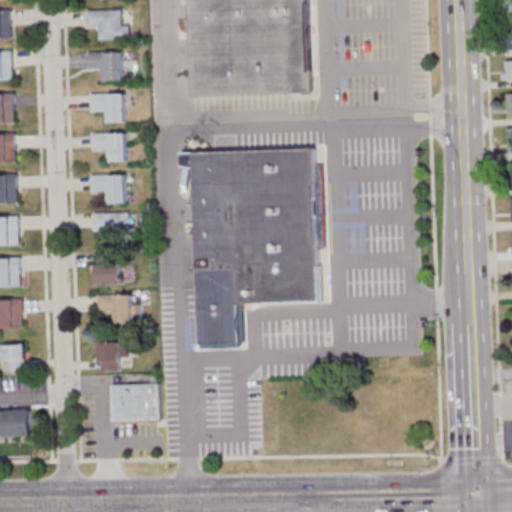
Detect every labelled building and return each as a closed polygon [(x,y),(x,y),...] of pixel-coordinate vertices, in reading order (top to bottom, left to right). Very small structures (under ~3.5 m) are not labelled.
[(190,0),(194,96),(314,92),(310,0),(190,0)] [(0,38),(12,39),(12,9),(0,9),(0,38)] [(131,39),(131,20),(122,20),(121,9),(88,10),(89,29),(100,29),(100,40),(131,39)] [(0,79),(14,79),(14,51),(0,50),(0,79)] [(125,51),(90,51),(90,70),(103,70),(103,80),(125,80),(125,51)] [(15,93),(0,93),(0,121),(15,122),(15,93)] [(127,93),(93,93),(93,112),(105,112),(105,121),(127,121),(127,93)] [(129,132),(94,132),(94,152),(107,152),(107,161),(129,161),(129,132)] [(0,162),(17,162),(17,134),(0,133),(0,162)] [(184,154),(322,149),(328,304),(244,305),(248,346),(203,347),(197,170),(185,171),(184,154)] [(0,203),(19,203),(19,174),(0,174),(0,203)] [(128,203),(128,174),(94,174),(94,193),(106,193),(106,203),(128,203)] [(131,212),(95,212),(95,231),(108,231),(108,236),(131,236),(131,212)] [(0,244),(21,245),(21,216),(0,215),(0,244)] [(98,283),(122,283),(122,252),(98,252),(98,283)] [(22,257),(0,256),(0,285),(22,286),(22,257)] [(112,312),(112,322),(143,321),(142,304),(134,304),(134,294),(99,294),(100,312),(112,312)] [(24,298),(0,298),(0,327),(24,327),(24,298)] [(129,342),(100,342),(100,370),(121,370),(121,360),(129,360),(129,342)] [(27,371),(27,344),(0,344),(0,362),(10,362),(10,371),(27,371)] [(115,384),(164,383),(164,422),(115,422),(115,384)] [(0,410),(33,410),(34,436),(0,436),(0,410)]
